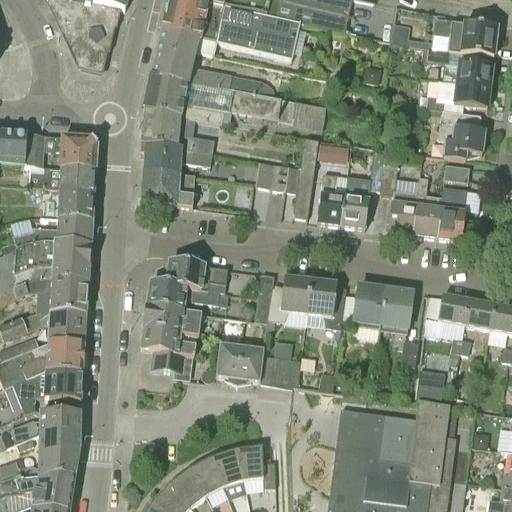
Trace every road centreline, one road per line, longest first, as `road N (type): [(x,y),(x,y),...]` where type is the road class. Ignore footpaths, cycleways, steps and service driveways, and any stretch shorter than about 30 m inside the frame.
road 1 (residential): [(476,280),(368,274),(337,249),(287,242),(251,258),(113,243)]
road 2 (tertiary): [(94,511),(113,243)]
road 3 (tertiary): [(121,121),(147,0)]
road 4 (tertiary): [(113,243),(121,121)]
